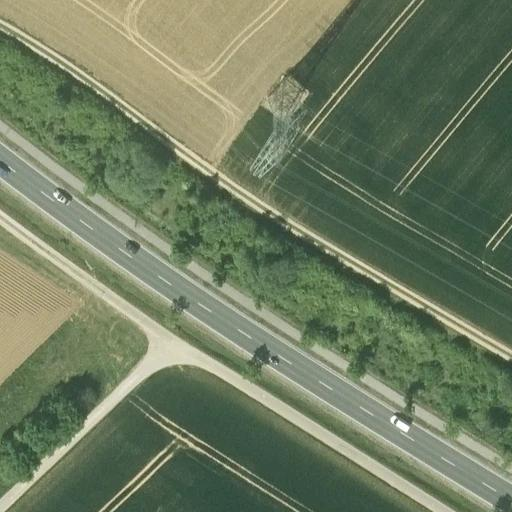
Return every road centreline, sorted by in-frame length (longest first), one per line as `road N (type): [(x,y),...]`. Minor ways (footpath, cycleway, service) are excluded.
road 1 (secondary): [(511,509),(209,312),(0,160)]
road 2 (track): [(511,355),(274,214),(64,65),(0,30)]
road 3 (track): [(437,511),(171,346)]
road 4 (track): [(171,346),(1,511)]
road 5 (track): [(0,216),(171,346)]
